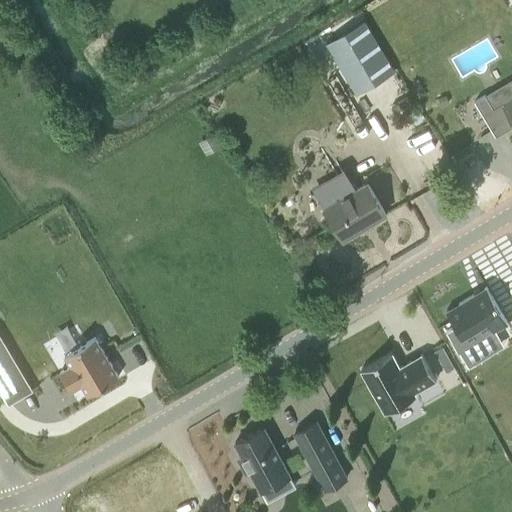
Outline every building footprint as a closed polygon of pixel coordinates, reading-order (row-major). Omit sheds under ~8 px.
[(450,104),(446,95),(439,98),(442,107),(450,104)] [(511,118),(511,97),(506,100),(502,103),(511,118)] [(419,109),(405,118),(411,129),(426,120),(419,109)] [(325,191),(301,205),(314,229),(331,219),(343,239),(386,213),(368,183),(332,204),(325,191)] [(494,332),(508,323),(487,286),(446,310),(470,351),(496,335),(494,332)] [(0,327),(0,385),(8,402),(33,390),(3,326),(0,327)] [(133,368),(117,342),(115,342),(109,332),(92,343),(102,360),(78,374),(74,367),(60,375),(76,402),(133,368)] [(441,361),(449,357),(443,347),(435,351),(441,361)] [(414,390),(437,377),(423,352),(400,365),(392,350),(362,367),(386,411),(416,394),(414,390)] [(317,421),(295,433),(325,489),(347,478),(317,421)] [(264,427),(235,442),(243,456),(238,458),(246,473),(251,471),(262,491),(290,475),(264,427)]
